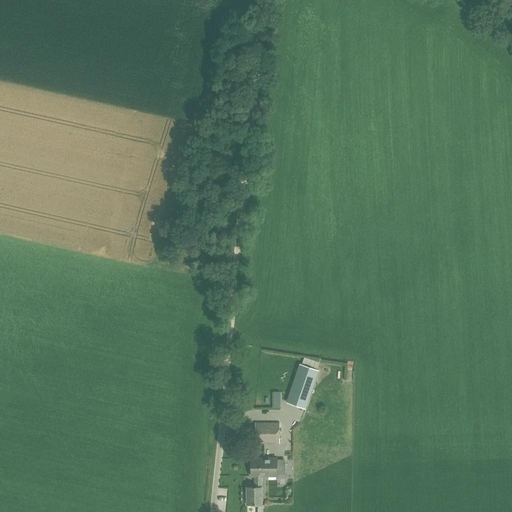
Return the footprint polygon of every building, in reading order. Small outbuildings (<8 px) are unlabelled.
[(286,402),(306,409),(319,370),(300,363),(286,402)] [(255,443),(279,443),(280,423),(255,423),(255,443)] [(296,442),(343,442),(343,426),(328,426),(328,432),(297,432),(296,442)] [(255,478),(262,478),(262,476),(277,476),(277,458),(251,458),(251,476),(255,476),(255,478)] [(247,505),(262,505),(262,478),(255,478),(255,487),(247,487),(247,505)]
